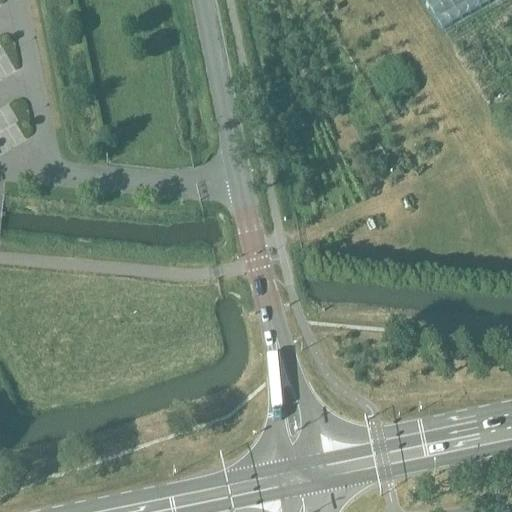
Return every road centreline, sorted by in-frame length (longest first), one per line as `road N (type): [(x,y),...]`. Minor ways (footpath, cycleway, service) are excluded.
road 1 (tertiary): [(295,479),(278,347),(202,0)]
road 2 (secondary): [(295,479),(511,436)]
road 3 (secondary): [(147,511),(295,479)]
